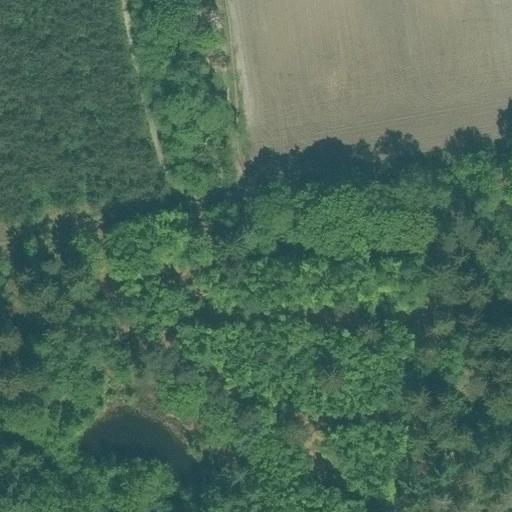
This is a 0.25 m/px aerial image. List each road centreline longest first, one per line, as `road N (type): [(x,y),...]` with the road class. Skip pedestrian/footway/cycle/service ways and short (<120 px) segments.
road 1 (track): [(247,197),(511,146)]
road 2 (track): [(0,238),(247,197)]
road 3 (track): [(215,0),(247,197)]
